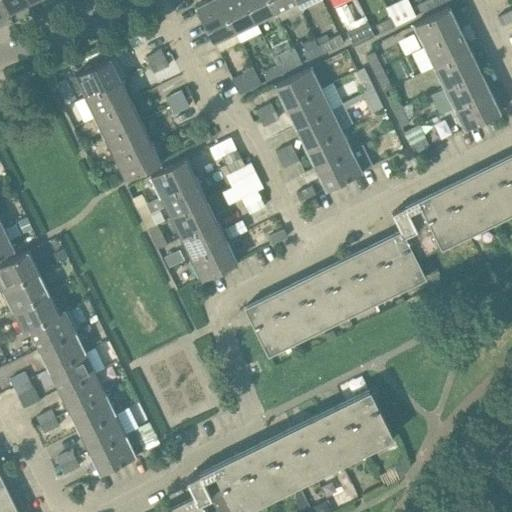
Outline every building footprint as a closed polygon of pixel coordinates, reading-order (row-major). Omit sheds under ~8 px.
[(0,0),(0,16),(8,12),(2,0),(0,0)] [(2,0),(8,12),(29,2),(28,0),(2,0)] [(214,40),(235,30),(220,0),(205,0),(196,4),(214,40)] [(246,0),(220,0),(235,30),(256,20),(246,0)] [(271,0),(246,0),(256,20),(276,10),(271,0)] [(271,0),(276,10),(295,0),(271,0)] [(296,0),(301,9),(319,0),(296,0)] [(421,12),(436,5),(433,0),(425,0),(417,4),(421,12)] [(414,23),(424,45),(460,27),(450,6),(414,23)] [(412,7),(392,17),(396,25),(416,15),(412,7)] [(511,18),(511,8),(498,16),(502,24),(511,18)] [(381,32),(396,25),(392,17),(377,24),(381,32)] [(367,20),(346,30),(354,45),(375,35),(367,20)] [(424,45),(434,65),(470,48),(460,27),(424,45)] [(315,38),(323,52),(344,42),(340,34),(330,39),(327,32),(315,38)] [(155,35),(134,45),(144,66),(150,63),(165,56),(155,35)] [(323,52),(315,38),(315,37),(302,43),(305,51),(304,52),(308,60),(323,52)] [(434,65),(444,86),(480,68),(470,48),(434,65)] [(366,54),(373,69),(382,65),(375,50),(366,54)] [(85,95),(121,77),(111,56),(75,74),(85,95)] [(165,56),(150,63),(154,71),(169,64),(165,56)] [(278,64),(282,72),(297,65),(293,57),(278,64)] [(267,80),(282,72),(278,64),(263,72),(267,80)] [(275,84),(285,104),(321,86),(311,65),(272,84),(273,85),(275,84)] [(392,86),(382,65),(373,69),(383,90),(392,86)] [(261,82),(253,67),(232,78),(240,93),(261,82)] [(355,70),(365,90),(373,87),(363,67),(355,70)] [(480,68),(444,86),(454,106),(490,89),(480,68)] [(131,97),(121,77),(85,95),(95,115),(131,97)] [(295,125),(331,107),(321,86),(285,104),(295,125)] [(365,90),(342,102),(345,108),(364,99),(371,113),(383,107),(384,107),(374,86),(373,87),(365,90)] [(166,97),(170,104),(185,97),(181,89),(166,97)] [(490,89),(454,106),(465,128),(503,109),(502,108),(500,109),(490,89)] [(386,96),(394,111),(402,106),(395,91),(386,96)] [(105,136),(141,118),(131,97),(95,115),(105,136)] [(185,97),(170,104),(174,112),(189,105),(185,97)] [(256,109),(259,117),(275,109),(271,102),(256,109)] [(409,122),(402,106),(394,111),(401,126),(409,122)] [(306,145),(341,128),(331,107),(295,125),(306,145)] [(275,109),(259,117),(264,125),(279,117),(275,109)] [(141,118),(105,136),(115,156),(135,146),(151,139),(141,118)] [(212,136),(208,128),(193,135),(196,143),(212,136)] [(316,166),(352,149),(341,128),(306,145),(316,166)] [(433,133),(410,144),(414,152),(429,145),(429,144),(437,140),(433,133)] [(151,139),(135,146),(115,156),(126,178),(164,159),(163,158),(161,159),(151,139)] [(276,150),(280,158),(295,151),(291,143),(276,150)] [(352,149),(316,166),(326,187),(373,164),(363,143),(352,149)] [(225,163),(241,156),(237,148),(222,156),(225,163)] [(299,158),(295,151),(280,158),(284,166),(299,158)] [(161,195),(197,177),(186,156),(151,174),(161,195)] [(245,164),(241,156),(225,163),(229,171),(245,164)] [(246,305),(245,305),(269,353),(426,276),(417,259),(511,211),(511,160),(500,166),(497,160),(490,164),(493,170),(474,179),(471,173),(464,177),(467,183),(448,192),(445,186),(438,189),(441,195),(421,205),(423,210),(411,216),(406,205),(392,212),(401,229),(394,232),(397,238),(379,247),(375,241),(368,245),(371,251),(353,260),(350,254),(342,257),(345,264),(327,273),(324,267),(316,270),(319,276),(301,285),(298,279),(291,283),(294,289),(275,298),(272,292),(265,295),(268,302),(249,311),(246,305)] [(165,204),(171,215),(207,198),(197,177),(161,195),(147,202),(151,211),(165,204)] [(297,192),(301,200),(315,193),(312,184),(297,192)] [(242,197),(246,204),(261,197),(257,189),(242,197)] [(265,204),(261,197),(246,204),(250,212),(265,204)] [(181,236),(217,218),(207,198),(171,215),(181,236)] [(25,217),(18,221),(24,232),(31,229),(25,217)] [(191,256),(227,239),(217,218),(181,236),(191,256)] [(0,255),(14,248),(4,227),(0,229),(0,255)] [(287,236),(283,228),(268,235),(272,243),(287,236)] [(237,259),(227,239),(191,256),(201,278),(240,259),(239,258),(237,259)] [(39,270),(29,249),(0,263),(0,282),(3,288),(39,270)] [(177,263),(172,254),(165,258),(169,267),(177,263)] [(424,265),(428,274),(438,269),(434,260),(424,265)] [(3,288),(13,309),(50,291),(39,270),(3,288)] [(13,309),(23,330),(66,309),(65,308),(59,311),(50,291),(13,309)] [(40,348),(76,330),(66,309),(23,330),(24,330),(30,327),(40,348)] [(324,333),(327,339),(336,335),(333,329),(324,333)] [(86,350),(76,330),(40,348),(50,368),(86,350)] [(50,368),(60,388),(96,371),(86,350),(50,368)] [(14,386),(29,378),(25,370),(10,378),(14,386)] [(96,371),(60,388),(70,409),(106,391),(96,371)] [(33,386),(29,378),(14,386),(18,394),(33,386)] [(236,511),(290,486),(298,482),(393,435),(370,387),(362,391),(365,397),(347,406),(344,400),(336,404),(339,410),(321,419),(318,413),(310,417),(313,423),(295,432),(292,426),(285,429),(288,436),(269,445),(266,438),(259,442),(262,448),(243,457),(240,451),(233,455),(236,461),(216,470),(218,475),(206,481),(201,470),(187,477),(195,494),(189,498),(192,504),(174,511),(172,511),(170,507),(163,510),(163,511),(236,511)] [(70,409),(80,429),(116,412),(106,391),(70,409)] [(40,423),(56,416),(52,408),(37,416),(40,423)] [(116,412),(80,429),(90,450),(126,432),(116,412)] [(56,416),(40,423),(44,431),(59,424),(56,416)] [(126,432),(90,450),(100,471),(136,454),(126,432)] [(57,457),(60,464),(76,457),(72,449),(57,457)] [(79,465),(76,457),(60,464),(64,472),(79,465)] [(313,511),(298,482),(290,486),(302,511),(313,511)] [(0,511),(11,511),(7,502),(13,499),(9,492),(3,495),(0,488),(0,511)]
